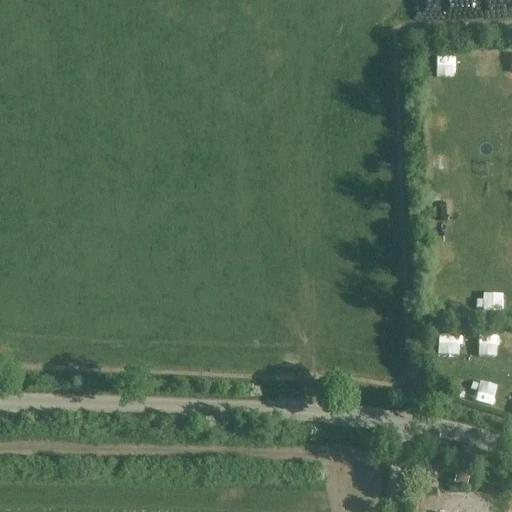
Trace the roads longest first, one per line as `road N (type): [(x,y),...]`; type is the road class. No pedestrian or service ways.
road 1 (unclassified): [(0,405),(309,410),(397,421)]
road 2 (track): [(0,452),(311,456)]
